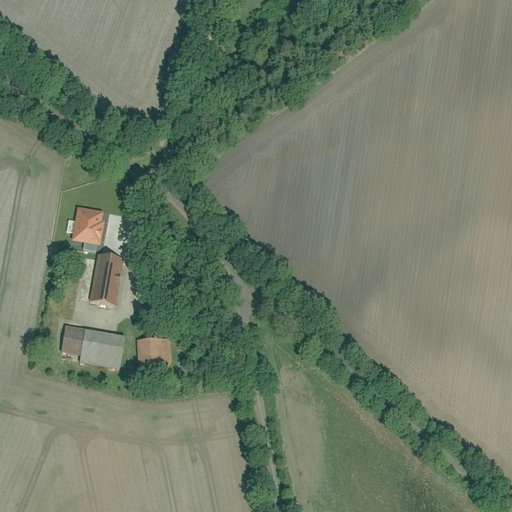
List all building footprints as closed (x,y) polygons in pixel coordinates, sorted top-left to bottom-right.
[(96,255),(102,216),(78,212),(73,243),(83,245),(81,253),(96,255)] [(118,306),(131,229),(105,224),(92,301),(118,306)] [(87,333),(69,329),(65,353),(83,356),(87,333)] [(87,333),(83,356),(82,363),(122,370),(128,340),(87,333)] [(173,369),(172,339),(141,340),(142,371),(173,369)]
